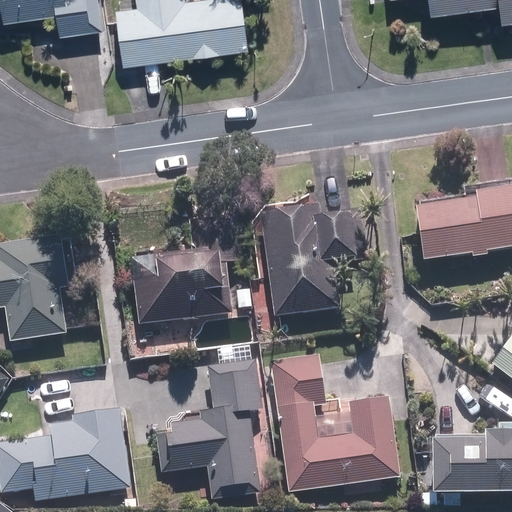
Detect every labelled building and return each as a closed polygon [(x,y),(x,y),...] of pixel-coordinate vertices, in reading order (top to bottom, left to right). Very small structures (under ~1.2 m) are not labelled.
[(0,0),(0,11),(1,11),(3,27),(57,19),(60,40),(109,33),(103,0),(0,0)] [(117,11),(124,63),(250,45),(243,0),(209,0),(193,2),(192,0),(130,0),(132,9),(117,11)] [(511,0),(425,0),(427,14),(496,10),(497,23),(511,21),(511,0)] [(410,208),(420,264),(511,247),(511,182),(465,191),(466,198),(410,208)] [(316,208),(262,218),(281,321),(338,310),(330,264),(356,259),(347,212),(317,217),(316,208)] [(67,336),(54,235),(0,242),(0,310),(8,309),(13,343),(67,336)] [(129,260),(138,326),(233,313),(226,267),(246,265),(242,241),(212,245),(212,249),(129,260)] [(511,337),(489,370),(511,385),(511,337)] [(327,344),(328,360),(360,359),(359,342),(327,344)] [(257,496),(250,417),(250,412),(263,411),(259,363),(252,363),(251,346),(217,349),(219,366),(210,367),(215,419),(169,424),(174,469),(218,465),(221,499),(257,496)] [(319,357),(271,362),(273,380),(266,381),(268,397),(274,397),(284,496),(399,484),(391,398),(350,402),(354,433),(315,437),(311,402),(324,401),(319,357)] [(32,490),(35,504),(131,488),(118,407),(94,411),(96,420),(51,427),(53,437),(0,445),(0,485),(1,495),(32,490)] [(440,485),(440,497),(511,496),(511,426),(497,426),(497,435),(483,435),(483,441),(431,441),(431,485),(440,485)]
